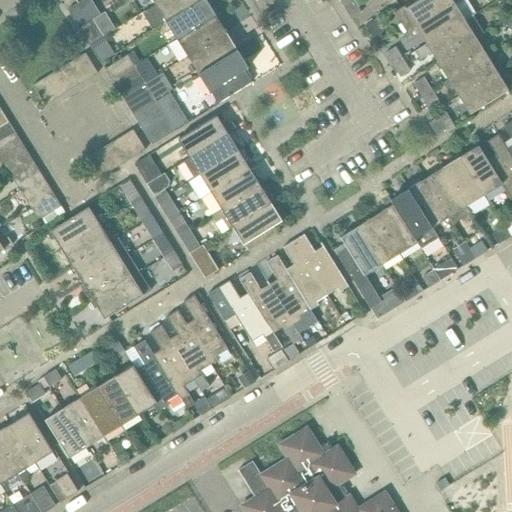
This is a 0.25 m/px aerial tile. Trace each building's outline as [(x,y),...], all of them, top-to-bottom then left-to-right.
[(78,27),(99,14),(90,0),(81,0),(67,9),(78,27)] [(161,0),(155,4),(166,21),(199,0),(161,0)] [(214,15),(214,14),(216,13),(213,8),(211,9),(204,0),(199,0),(166,21),(177,39),(214,15)] [(353,0),(343,6),(350,18),(360,12),(353,0)] [(407,32),(457,0),(417,0),(406,7),(404,5),(399,9),(404,18),(400,21),(407,32)] [(421,35),(426,44),(472,15),(474,14),(465,0),(457,0),(407,32),(412,41),(421,35)] [(214,15),(177,39),(187,56),(225,32),(214,15)] [(426,44),(414,51),(419,60),(432,52),(437,61),(475,38),(483,33),(472,15),(426,44)] [(374,20),(364,26),(371,39),(382,32),(378,26),(383,23),(380,17),(374,20)] [(81,32),(89,45),(103,37),(95,24),(81,32)] [(187,56),(198,73),(236,50),(225,32),(187,56)] [(89,45),(97,57),(110,49),(103,37),(89,45)] [(437,61),(448,79),(485,55),(475,38),(437,61)] [(385,53),(392,65),(402,59),(395,47),(385,53)] [(236,50),(198,73),(217,104),(244,87),(251,83),(244,71),(247,69),(236,50)] [(74,59),(87,80),(97,73),(85,53),(74,59)] [(104,69),(111,80),(133,66),(127,55),(104,69)] [(452,85),(459,96),(496,73),(485,55),(448,79),(443,82),(447,88),(452,85)] [(147,57),(133,66),(144,83),(157,75),(158,74),(147,57)] [(64,66),(76,86),(87,80),(74,59),(64,66)] [(402,59),(392,65),(400,77),(410,71),(402,59)] [(53,72),(66,92),(76,86),(64,66),(53,72)] [(144,83),(133,66),(111,80),(121,97),(144,83)] [(43,78),(55,99),(66,92),(53,72),(43,78)] [(496,73),(459,96),(470,114),(508,91),(496,73)] [(144,83),(121,97),(132,114),(167,92),(168,92),(157,75),(144,83)] [(32,85),(37,92),(45,105),(55,99),(43,78),(32,85)] [(413,84),(420,96),(430,90),(423,78),(413,84)] [(430,90),(420,96),(428,108),(438,102),(430,90)] [(155,100),(132,114),(152,146),(174,131),(155,100)] [(178,139),(189,157),(227,134),(235,129),(231,123),(223,128),(215,116),(178,139)] [(436,135),(446,129),(438,117),(428,123),(436,135)] [(511,140),(511,141),(504,146),(511,158),(511,117),(501,124),(511,140)] [(0,140),(14,132),(8,121),(0,125),(0,140)] [(145,150),(132,129),(121,136),(134,156),(145,150)] [(495,155),(487,160),(501,184),(506,193),(511,201),(511,158),(504,146),(495,131),(484,138),(495,155)] [(0,155),(21,142),(14,132),(0,140),(0,155)] [(227,134),(189,157),(182,162),(193,179),(200,175),(237,151),(241,149),(237,143),(234,145),(227,134)] [(121,136),(111,142),(124,162),(134,156),(121,136)] [(0,155),(0,158),(5,167),(27,153),(21,142),(0,155)] [(124,162),(111,142),(101,148),(113,169),(124,162)] [(483,195),(501,184),(487,160),(478,146),(460,157),(483,195)] [(101,148),(91,155),(103,175),(113,169),(101,148)] [(248,168),(237,151),(200,175),(211,192),(248,168)] [(34,163),(27,153),(5,167),(11,177),(34,163)] [(454,161),(443,168),(466,206),(483,195),(460,157),(458,154),(453,158),(454,161)] [(103,175),(91,155),(80,161),(93,182),(103,175)] [(134,164),(146,184),(156,178),(144,158),(134,164)] [(18,188),(41,174),(34,163),(11,177),(18,188)] [(211,192),(221,209),(259,186),(262,184),(258,178),(255,180),(248,168),(211,192)] [(443,168),(425,179),(449,217),(453,223),(470,213),(466,206),(443,168)] [(47,185),(41,174),(18,188),(25,199),(47,185)] [(156,178),(146,184),(154,196),(164,190),(156,178)] [(431,227),(449,217),(425,179),(421,181),(420,179),(414,182),(416,185),(408,189),(431,227)] [(128,199),(138,193),(130,181),(120,187),(128,199)] [(31,209),(54,195),(47,185),(25,199),(31,209)] [(259,186),(221,209),(211,216),(216,223),(222,220),(228,229),(232,227),(270,203),(275,200),(271,194),(266,197),(259,186)] [(397,196),(390,201),(416,243),(417,242),(421,249),(438,238),(431,227),(408,189),(404,192),(401,188),(395,192),(397,196)] [(60,206),(54,195),(31,209),(38,220),(60,206)] [(386,209),(375,216),(399,253),(416,243),(390,201),(387,197),(381,201),(386,209)] [(139,217),(149,211),(141,199),(131,205),(139,217)] [(170,200),(160,207),(168,219),(178,212),(170,200)] [(270,203),(232,227),(244,245),(247,251),(264,241),(277,232),(273,226),(281,221),(270,203)] [(99,225),(88,207),(47,232),(51,239),(54,237),(61,248),(99,225)] [(185,224),(178,212),(168,219),(175,230),(185,224)] [(150,234),(160,228),(152,216),(142,222),(150,234)] [(375,216),(358,227),(381,264),(399,253),(375,216)] [(511,221),(503,227),(509,237),(511,235),(511,221)] [(61,248),(72,266),(110,242),(99,225),(61,248)] [(364,275),(381,264),(358,227),(340,238),(346,248),(336,254),(370,309),(381,302),(364,275)] [(491,235),(497,245),(509,237),(503,227),(491,235)] [(160,252),(170,246),(163,234),(153,240),(160,252)] [(303,234),(293,241),(327,294),(337,288),(339,292),(348,287),(323,246),(314,252),(303,234)] [(192,235),(182,241),(189,253),(199,247),(192,235)] [(0,252),(13,244),(8,236),(0,240),(0,252)] [(72,266),(70,268),(73,273),(76,272),(83,283),(128,255),(117,238),(110,242),(72,266)] [(285,270),(310,310),(318,305),(316,301),(327,294),(293,241),(282,247),(293,265),(285,270)] [(480,241),(468,248),(475,258),(485,252),(487,251),(480,241)] [(453,250),(463,266),(475,258),(465,242),(453,250)] [(199,247),(189,253),(197,265),(204,278),(218,269),(203,245),(199,247)] [(171,269),(181,263),(174,251),(164,257),(171,269)] [(83,283),(79,285),(83,291),(86,289),(93,301),(139,272),(128,255),(83,283)] [(310,310),(285,270),(276,256),(265,263),(276,280),(268,285),(294,325),(302,320),(299,317),(310,310)] [(433,269),(434,270),(440,280),(457,269),(450,258),(433,269)] [(422,278),(428,288),(440,280),(434,270),(422,278)] [(150,291),(139,272),(93,301),(90,303),(94,309),(97,306),(105,319),(150,291)] [(249,273),(238,280),(271,334),(285,326),(287,329),(285,330),(294,344),(302,339),(294,325),(268,285),(260,290),(249,273)] [(228,283),(213,293),(207,297),(224,324),(234,317),(251,344),(262,337),(272,354),(279,350),(271,336),(246,296),(238,301),(228,283)] [(399,292),(405,302),(417,295),(411,285),(399,292)] [(393,309),(405,302),(399,292),(387,299),(393,309)] [(194,319),(186,324),(210,365),(218,360),(216,356),(227,349),(194,295),(183,302),(194,319)] [(210,365),(186,324),(177,310),(166,317),(177,334),(169,339),(194,380),(200,391),(209,385),(200,371),(210,365)] [(347,312),(341,316),(345,322),(351,318),(347,312)] [(161,325),(149,332),(160,349),(153,354),(177,395),(182,403),(183,402),(184,405),(187,408),(194,404),(183,386),(194,380),(169,339),(161,325)] [(314,336),(306,341),(310,348),(318,343),(314,336)] [(166,401),(177,395),(153,354),(144,340),(133,347),(144,364),(135,370),(156,403),(160,410),(169,405),(166,401)] [(124,351),(118,342),(118,341),(105,349),(112,359),(124,351)] [(294,344),(284,350),(290,360),(300,354),(294,344)] [(91,351),(79,359),(85,368),(98,361),(91,351)] [(74,376),(85,368),(79,359),(68,366),(74,376)] [(133,365),(115,377),(138,414),(156,403),(135,370),(133,365)] [(61,379),(55,369),(42,377),(49,387),(61,379)] [(254,382),(249,374),(239,380),(244,389),(254,382)] [(120,425),(138,414),(115,377),(97,387),(120,425)] [(38,384),(26,391),(33,401),(45,394),(38,384)] [(97,387),(80,398),(103,436),(120,425),(97,387)] [(224,388),(214,394),(220,404),(230,398),(224,388)] [(204,397),(194,404),(202,415),(211,409),(206,400),(204,397)] [(80,398),(62,409),(86,447),(103,436),(80,398)] [(86,447),(62,409),(44,420),(67,458),(86,447)] [(29,413),(11,424),(34,463),(53,451),(29,413)] [(179,420),(170,426),(174,432),(183,427),(179,420)] [(25,469),(34,463),(11,424),(0,431),(0,445),(17,473),(23,482),(28,479),(29,475),(25,469)] [(255,497),(241,506),(244,511),(397,511),(384,492),(357,509),(349,495),(346,497),(338,484),(354,474),(337,446),(323,454),(306,427),(278,445),(287,458),(260,475),(252,461),(237,470),(255,497)] [(0,445),(0,483),(17,473),(0,445)] [(54,481),(66,499),(78,492),(67,473),(54,481)] [(30,494),(36,504),(41,511),(45,511),(55,506),(43,486),(30,494)] [(30,494),(13,505),(17,511),(41,511),(36,504),(30,494)]
